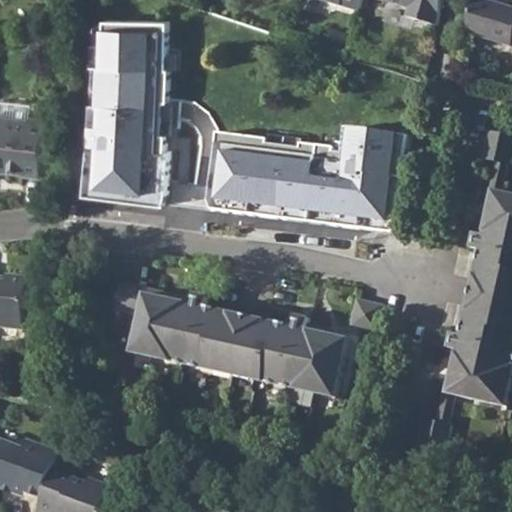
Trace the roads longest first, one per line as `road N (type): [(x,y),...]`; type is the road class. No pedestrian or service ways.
road 1 (residential): [(0,234),(70,225),(445,283)]
road 2 (residential): [(445,283),(401,463)]
road 3 (residential): [(437,135),(474,143),(445,283)]
